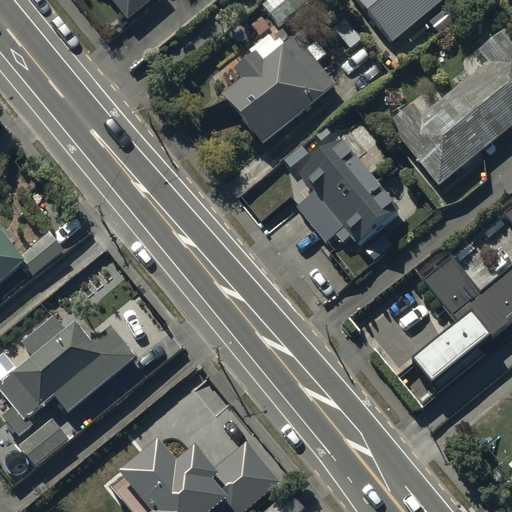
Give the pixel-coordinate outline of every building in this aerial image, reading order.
[(105,0),(127,26),(159,0),(105,0)] [(301,0),(273,0),(262,9),(279,30),(307,7),(301,0)] [(351,0),(393,49),(447,4),(444,0),(351,0)] [(488,68),(456,94),(498,144),(511,132),(511,46),(504,37),(479,57),(488,68)] [(242,86),(223,102),(263,150),(336,90),(296,42),(263,68),(255,59),(234,77),(242,86)] [(389,131),(439,193),(498,144),(456,94),(422,120),(414,110),(389,131)] [(297,211),(312,228),(370,180),(341,145),(299,180),(307,190),(302,194),(308,202),(297,211)] [(370,180),(312,228),(326,247),(336,239),(343,248),(350,242),(358,251),(401,215),(370,180)] [(460,331),(413,370),(432,394),(511,327),(511,214),(504,221),(511,230),(511,272),(480,299),(452,264),(424,287),(460,331)] [(11,252),(0,237),(0,289),(24,270),(32,281),(64,255),(49,237),(31,251),(24,242),(11,252)] [(68,419),(135,363),(110,331),(91,347),(75,328),(64,338),(52,324),(22,349),(33,363),(0,390),(0,424),(2,423),(19,443),(36,429),(30,423),(54,403),(68,419)] [(29,438),(16,448),(34,470),(66,444),(52,425),(31,441),(29,438)] [(214,460),(192,434),(173,449),(155,428),(113,462),(148,504),(137,511),(237,511),(280,478),(244,435),(214,460)] [(71,511),(54,490),(26,511),(71,511)] [(303,511),(288,495),(269,511),(303,511)]
